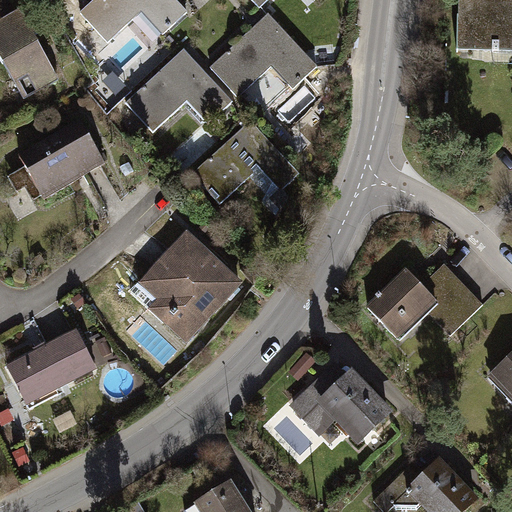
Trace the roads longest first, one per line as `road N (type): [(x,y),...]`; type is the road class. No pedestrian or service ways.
road 1 (tertiary): [(362,175),(302,303),(232,383),(166,434),(24,511)]
road 2 (residential): [(362,175),(426,202),(511,272)]
road 3 (tertiary): [(393,0),(377,125),(362,175)]
